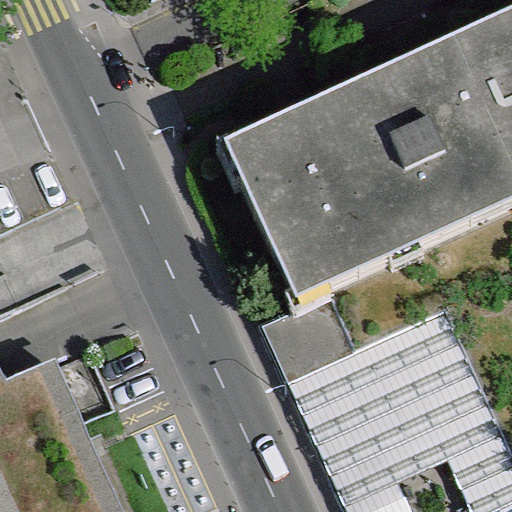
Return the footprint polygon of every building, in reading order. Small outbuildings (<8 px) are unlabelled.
[(511,32),(457,58),(511,183),(511,32)] [(511,183),(457,58),(230,162),(299,315),(331,300),(511,217),(511,183)] [(511,511),(511,217),(331,300),(357,356),(457,311),(511,429),(511,511)] [(511,511),(511,429),(457,311),(357,356),(331,300),(299,315),(261,331),(342,511),(408,511),(396,484),(448,463),(469,511),(511,511)] [(0,511),(121,511),(56,370),(10,392),(0,372),(0,511)]
